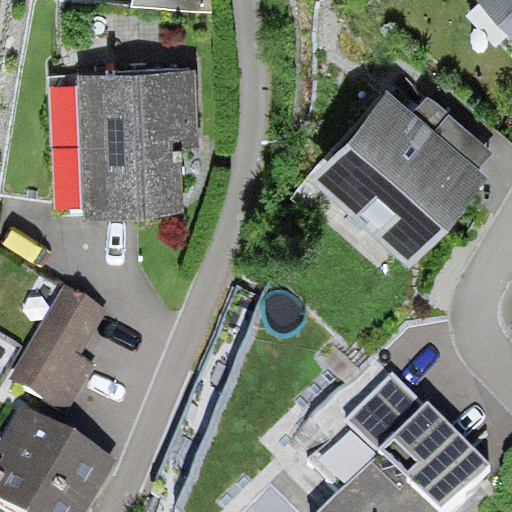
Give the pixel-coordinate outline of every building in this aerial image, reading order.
[(511,0),(501,0),(511,11),(511,0)] [(200,146),(199,75),(78,79),(82,215),(180,212),(179,147),(200,146)] [(319,176),(420,265),(499,176),(487,166),(500,152),(432,93),(418,109),(396,89),(319,176)] [(260,298),(235,285),(156,490),(179,511),(221,511),(371,362),(276,277),(260,298)] [(104,310),(66,288),(14,378),(68,409),(93,365),(77,356),(104,310)] [(454,511),(492,474),(392,376),(344,424),(381,460),(330,511),(454,511)] [(85,511),(114,466),(19,408),(0,438),(0,462),(2,464),(0,467),(0,507),(8,511),(85,511)]
